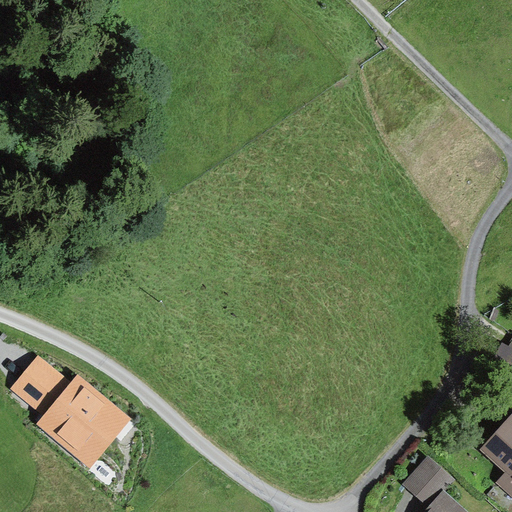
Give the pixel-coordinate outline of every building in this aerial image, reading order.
[(67,385),(38,359),(10,391),(39,416),(67,385)] [(491,373),(511,385),(511,368),(499,361),(491,373)] [(132,423),(77,379),(34,432),(89,477),(132,423)] [(511,477),(511,423),(491,446),(511,465),(511,472),(510,475),(511,477)] [(410,479),(430,498),(450,477),(429,458),(410,479)] [(437,511),(458,511),(447,502),(437,511)]
